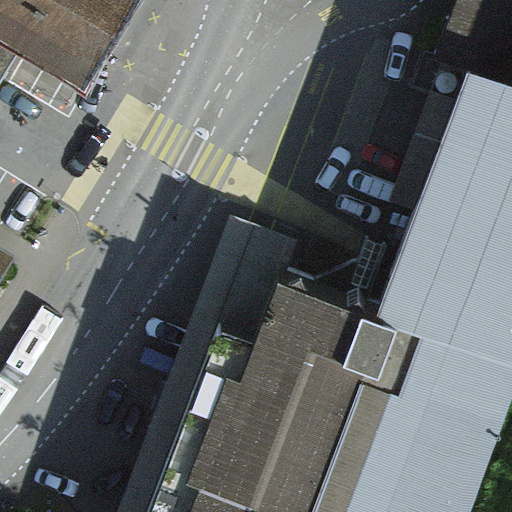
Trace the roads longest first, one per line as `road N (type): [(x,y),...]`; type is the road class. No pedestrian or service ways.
road 1 (residential): [(0,444),(91,326),(217,106)]
road 2 (residential): [(217,106),(319,29),(373,0)]
